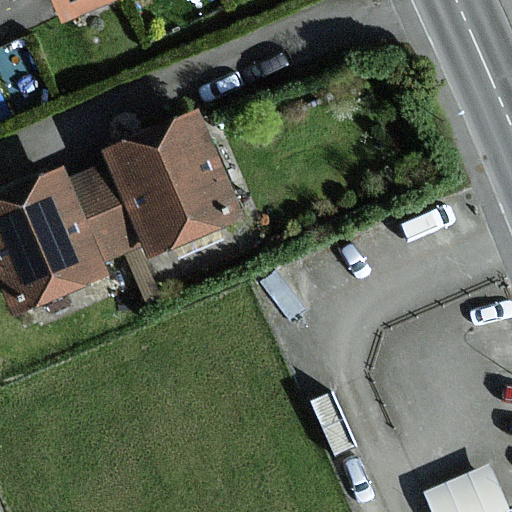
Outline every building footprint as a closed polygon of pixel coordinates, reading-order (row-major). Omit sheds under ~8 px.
[(98,0),(63,0),(69,12),(98,0)] [(199,112),(108,151),(113,163),(147,244),(151,254),(242,216),(199,112)] [(147,244),(113,163),(70,181),(104,262),(147,244)] [(109,272),(104,262),(70,181),(65,169),(0,196),(0,265),(18,310),(109,272)] [(427,484),(439,511),(482,511),(509,500),(489,456),(427,484)]
